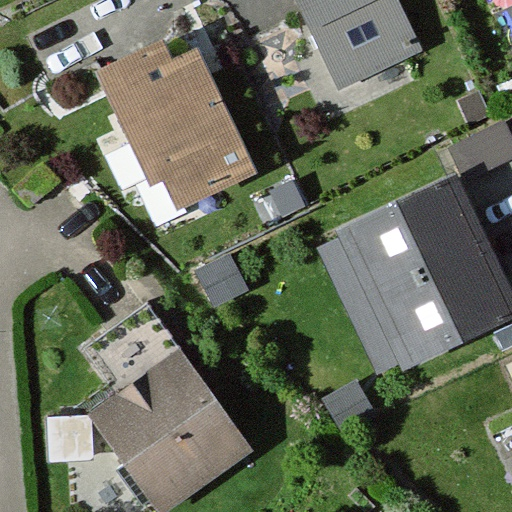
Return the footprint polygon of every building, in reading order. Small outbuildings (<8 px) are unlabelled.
[(393,0),(284,0),(331,97),(420,55),(393,0)] [(191,45),(91,87),(151,228),(251,187),(191,45)] [(511,136),(507,124),(445,153),(460,186),(511,162),(511,136)] [(511,321),(454,192),(316,253),(378,390),(511,330),(511,321)] [(161,511),(240,459),(142,316),(85,355),(109,390),(77,412),(145,511),(161,511)]
